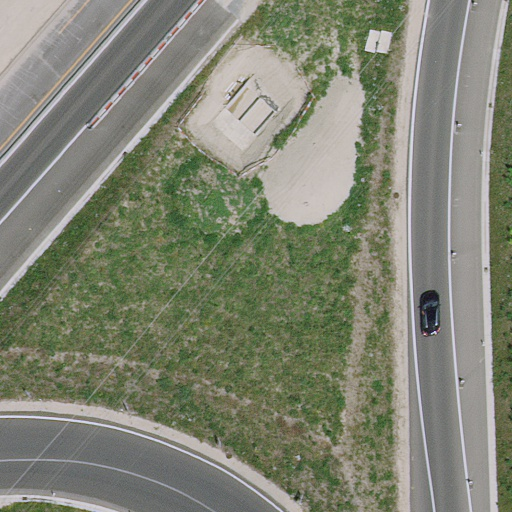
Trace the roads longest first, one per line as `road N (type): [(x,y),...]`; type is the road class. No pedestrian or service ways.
road 1 (motorway): [(450,511),(430,229),(435,103),(451,0)]
road 2 (motorway): [(0,197),(173,0)]
road 3 (motorway): [(0,445),(122,456),(189,480),(240,511)]
